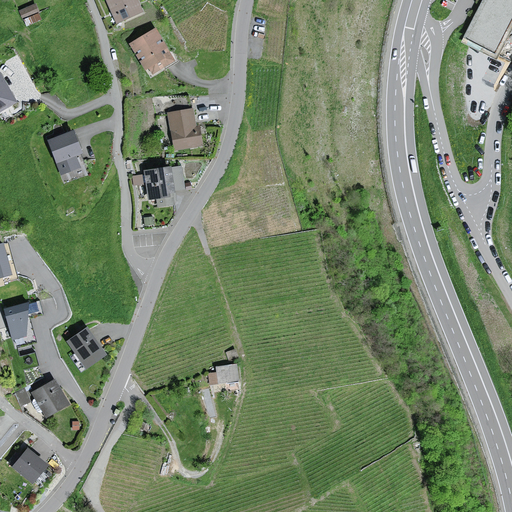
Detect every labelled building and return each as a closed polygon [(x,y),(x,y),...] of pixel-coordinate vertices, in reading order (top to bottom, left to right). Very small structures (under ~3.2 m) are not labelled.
[(136,0),(107,0),(118,22),(142,11),(136,0)] [(511,0),(484,0),(465,40),(495,55),(511,20),(511,0)] [(38,12),(35,4),(20,11),(23,18),(38,12)] [(174,60),(156,29),(131,44),(145,68),(150,66),(154,72),(174,60)] [(0,112),(16,104),(0,74),(0,112)] [(192,108),(168,113),(175,150),(202,145),(199,127),(196,127),(192,108)] [(82,152),(73,131),(49,141),(62,173),(79,166),(74,155),(82,152)] [(171,167),(146,171),(150,198),(158,197),(159,205),(173,203),(171,192),(174,191),(174,190),(184,188),(181,167),(171,168),(171,167)] [(4,244),(0,244),(0,278),(13,275),(4,244)] [(13,339),(27,336),(30,305),(6,310),(13,339)] [(89,330),(71,343),(88,368),(106,355),(89,330)] [(238,363),(218,366),(219,372),(210,373),(211,383),(240,379),(238,363)] [(56,381),(34,394),(39,404),(48,418),(69,405),(56,381)] [(30,402),(25,389),(17,393),(22,406),(30,402)] [(49,467),(30,451),(21,461),(16,457),(11,464),(34,484),(49,467)]
